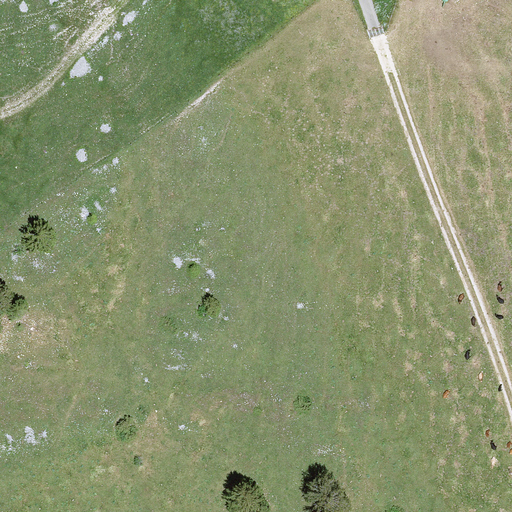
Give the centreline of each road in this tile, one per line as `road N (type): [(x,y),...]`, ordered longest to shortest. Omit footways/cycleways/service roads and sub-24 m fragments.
road 1 (track): [(511,374),(441,210),(365,0)]
road 2 (track): [(0,114),(23,107),(61,76),(123,0)]
